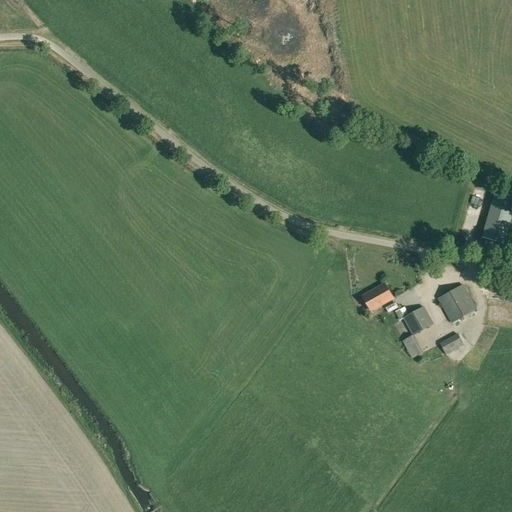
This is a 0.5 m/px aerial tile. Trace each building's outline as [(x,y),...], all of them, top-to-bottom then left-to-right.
[(511,215),(511,201),(494,196),(482,238),(503,245),(511,215)] [(371,311),(394,298),(385,283),(363,296),(371,311)] [(511,288),(490,284),(487,302),(511,306),(511,288)] [(477,309),(463,285),(439,298),(453,322),(477,309)] [(424,307),(404,318),(414,335),(434,324),(424,307)] [(464,345),(459,334),(441,344),(447,354),(464,345)] [(424,352),(415,335),(403,341),(413,359),(424,352)]
